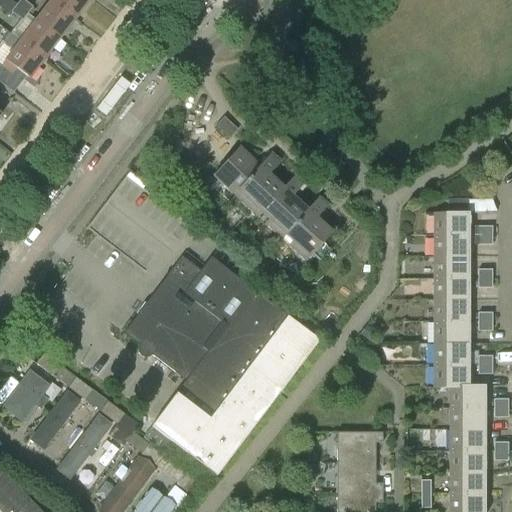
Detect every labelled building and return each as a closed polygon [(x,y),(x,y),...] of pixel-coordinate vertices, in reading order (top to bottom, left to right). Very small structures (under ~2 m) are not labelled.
[(0,0),(0,8),(9,15),(11,13),(16,6),(6,0),(0,0)] [(20,0),(16,6),(26,14),(31,8),(20,0)] [(50,0),(50,1),(73,19),(87,0),(50,0)] [(50,1),(35,21),(58,39),(73,19),(50,1)] [(26,14),(16,6),(11,13),(20,20),(21,21),(26,14)] [(58,39),(35,21),(26,14),(21,21),(20,20),(18,23),(10,34),(43,59),(58,39)] [(43,59),(10,34),(3,44),(12,51),(0,66),(0,83),(14,95),(27,78),(28,79),(43,59)] [(237,199),(256,217),(260,213),(282,189),(267,175),(279,162),(274,158),(270,154),(258,167),(238,148),(212,176),(237,199)] [(303,184),(298,180),(294,176),(282,189),(260,213),(264,217),(268,221),(264,224),(280,239),(283,235),(306,211),(291,197),(303,184)] [(306,211),(283,235),(288,239),(291,242),(288,246),(305,262),(331,233),(315,219),(326,206),(322,202),(318,198),(306,211)] [(468,201),(446,201),(446,214),(468,214),(468,201)] [(494,213),(490,201),(482,201),(482,213),(494,213)] [(433,214),(433,236),(468,236),(477,236),(477,227),(468,227),(468,214),(446,214),(433,214)] [(490,227),(477,227),(477,236),(490,236),(490,227)] [(433,236),(433,258),(468,258),(468,236),(433,236)] [(477,236),(477,245),(490,245),(490,236),(477,236)] [(168,275),(123,334),(139,346),(137,350),(137,354),(140,357),(144,359),(148,358),(151,355),(185,381),(150,427),(151,427),(142,439),(161,453),(170,442),(215,477),(282,389),(318,341),(210,259),(199,273),(181,258),(168,275)] [(433,258),(433,280),(467,280),(468,258),(433,258)] [(477,271),(477,280),(490,280),(490,271),(477,271)] [(433,280),(433,301),(467,301),(467,280),(433,280)] [(490,280),(477,280),(477,289),(490,289),(490,280)] [(433,301),(433,323),(467,323),(467,301),(433,301)] [(477,314),(477,323),(490,323),(490,314),(477,314)] [(433,323),(433,345),(467,345),(467,323),(433,323)] [(490,323),(477,323),(477,332),(490,332),(490,323)] [(367,328),(360,336),(368,342),(374,333),(367,328)] [(433,345),(433,366),(467,366),(467,345),(433,345)] [(60,367),(43,354),(35,364),(51,377),(60,367)] [(477,357),(477,366),(490,367),(490,357),(477,357)] [(433,389),(449,389),(449,388),(467,388),(467,387),(467,366),(433,366),(433,389)] [(490,367),(477,366),(477,375),(490,376),(490,367)] [(75,378),(60,367),(51,377),(67,388),(75,378)] [(52,387),(32,373),(6,412),(26,425),(52,387)] [(91,391),(75,378),(67,388),(83,401),(91,391)] [(449,389),(449,410),(483,410),(483,387),(467,387),(467,388),(449,388),(449,389)] [(107,402),(91,391),(83,401),(99,413),(107,402)] [(66,392),(30,443),(49,456),(85,404),(66,392)] [(492,401),(492,410),(506,410),(506,401),(492,401)] [(124,415),(107,402),(99,413),(116,425),(124,415)] [(449,410),(449,431),(483,431),(483,410),(449,410)] [(506,410),(492,410),(492,419),(506,419),(506,410)] [(137,425),(124,415),(116,425),(107,437),(121,447),(125,442),(131,434),(137,425)] [(114,427),(101,418),(61,474),(74,483),(114,427)] [(449,431),(449,453),(483,453),(483,431),(449,431)] [(335,433),(335,464),(374,464),(374,444),(381,444),(381,433),(335,433)] [(147,446),(131,434),(125,442),(140,454),(147,446)] [(493,444),(493,453),(506,453),(506,444),(493,444)] [(164,458),(147,445),(147,446),(140,454),(139,455),(156,468),(164,458)] [(449,453),(449,474),(483,474),(483,453),(449,453)] [(506,453),(493,453),(493,462),(506,462),(506,453)] [(121,511),(153,470),(141,460),(100,511),(121,511)] [(184,473),(167,460),(159,470),(176,483),(184,473)] [(335,464),(335,494),(381,495),(381,485),(374,484),(374,464),(335,464)] [(305,466),(305,476),(316,476),(316,466),(305,466)] [(39,511),(1,472),(0,472),(0,511),(39,511)] [(449,474),(449,496),(483,496),(483,474),(449,474)] [(420,482),(420,496),(429,496),(429,482),(420,482)] [(179,511),(180,511),(153,491),(136,511),(179,511)] [(381,495),(335,494),(335,511),(373,511),(374,504),(381,504),(381,495)] [(429,496),(420,496),(420,510),(429,510),(429,496)] [(483,511),(483,496),(449,496),(448,511),(483,511)]
